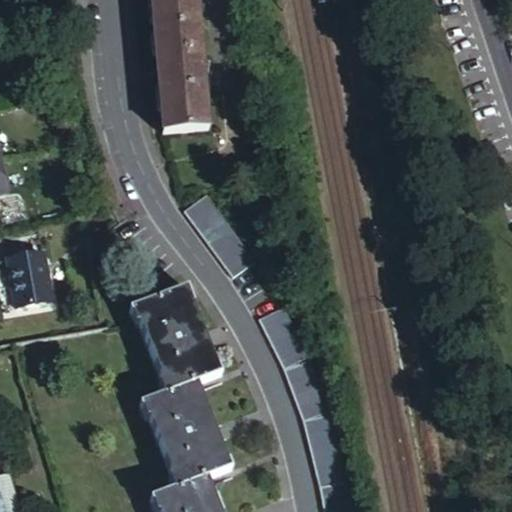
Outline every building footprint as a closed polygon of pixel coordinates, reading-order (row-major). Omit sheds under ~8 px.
[(194,0),(149,0),(160,133),(205,129),(194,0)] [(0,197),(9,195),(2,159),(0,159),(0,197)] [(202,193),(179,209),(229,275),(252,259),(202,193)] [(38,251),(2,257),(10,306),(47,300),(38,251)] [(243,296),(262,285),(252,267),(232,278),(243,296)] [(157,395),(192,382),(213,373),(179,288),(123,309),(129,323),(132,322),(155,377),(151,379),(157,395)] [(314,487),(318,486),(341,477),(319,412),(299,359),(276,309),(250,320),(273,370),(293,422),(314,487)] [(225,467),(192,382),(157,395),(134,405),(139,419),(144,417),(167,474),(162,476),(168,491),(204,476),(225,467)] [(217,511),(204,476),(168,491),(145,500),(149,511),(150,511),(153,511),(217,511)] [(0,511),(15,511),(6,477),(0,478),(0,511)] [(314,487),(320,511),(349,511),(342,481),(318,486),(314,487)]
